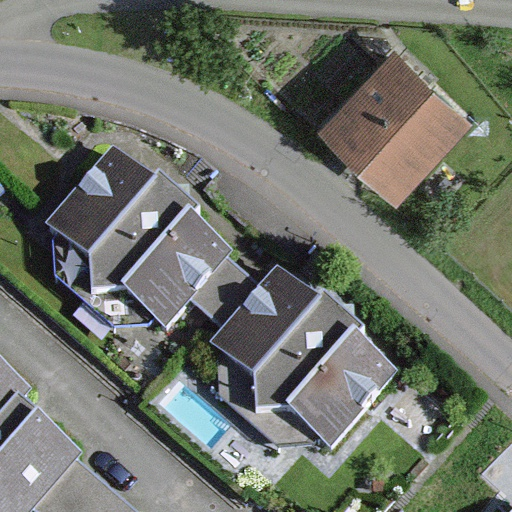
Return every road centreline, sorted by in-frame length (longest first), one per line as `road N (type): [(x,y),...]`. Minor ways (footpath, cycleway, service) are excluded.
road 1 (residential): [(511,370),(295,172),(195,114),(87,70),(0,51)]
road 2 (track): [(511,16),(207,1),(69,7),(0,36)]
road 3 (residential): [(0,338),(188,505),(182,511)]
